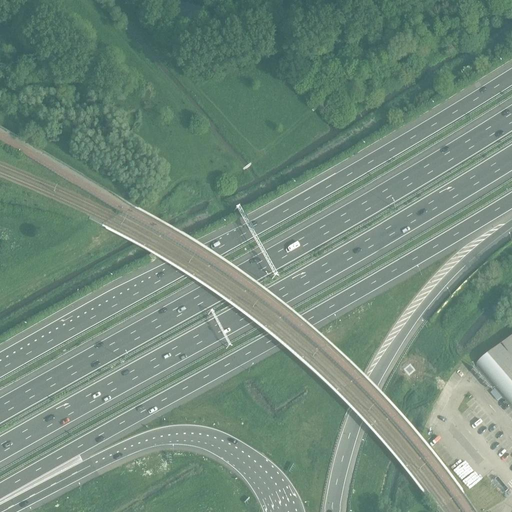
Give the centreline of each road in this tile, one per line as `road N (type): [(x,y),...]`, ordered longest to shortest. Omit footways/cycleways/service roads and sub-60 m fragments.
road 1 (motorway): [(511,118),(0,411)]
road 2 (motorway): [(0,492),(511,199)]
road 3 (motorway): [(0,449),(511,157)]
road 4 (motorway): [(511,77),(0,369)]
road 5 (motorway): [(331,511),(348,437),(387,357),(431,295),(511,224)]
road 6 (motorway): [(0,503),(139,443),(199,434),(260,462),(291,511)]
